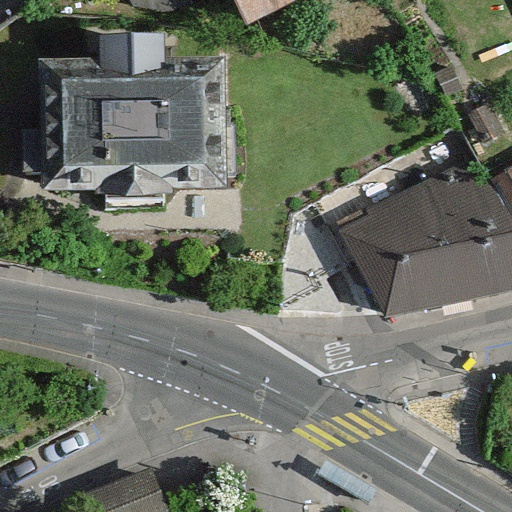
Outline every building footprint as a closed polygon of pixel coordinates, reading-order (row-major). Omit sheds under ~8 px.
[(235,0),(251,30),(310,0),(235,0)] [(89,59),(29,58),(28,118),(8,117),(8,167),(40,167),(40,192),(227,193),(228,61),(169,60),(169,33),(89,32),(89,59)] [(342,229),(386,316),(511,289),(511,223),(488,180),(476,158),(342,229)] [(511,167),(488,180),(511,223),(511,167)] [(169,511),(154,474),(88,504),(91,511),(169,511)]
